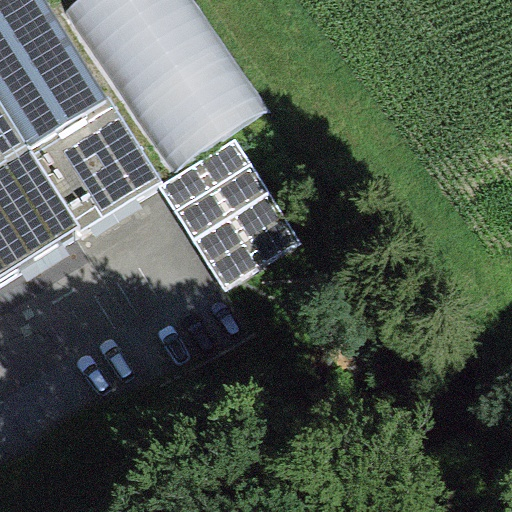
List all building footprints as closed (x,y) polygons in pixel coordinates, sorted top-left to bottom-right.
[(109,108),(40,0),(11,0),(0,7),(0,111),(29,158),(109,108)] [(85,0),(67,12),(173,175),(271,113),(193,0),(85,0)] [(82,241),(163,190),(109,108),(29,158),(82,241)] [(0,176),(29,158),(0,111),(0,176)] [(228,296),(303,250),(236,141),(163,190),(228,296)] [(29,158),(0,176),(0,294),(82,241),(29,158)]
